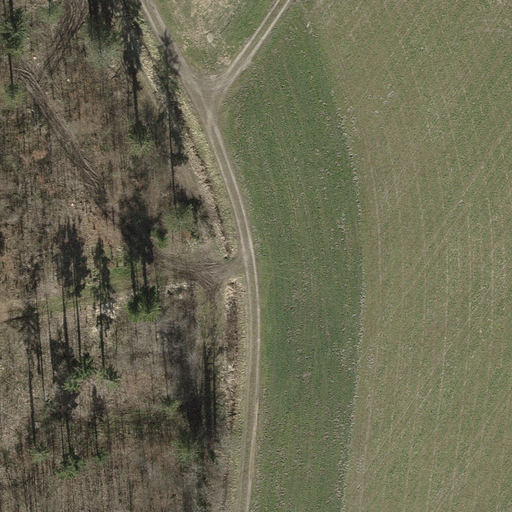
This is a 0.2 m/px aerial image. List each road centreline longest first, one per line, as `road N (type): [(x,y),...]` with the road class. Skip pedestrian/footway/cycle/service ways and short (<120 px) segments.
road 1 (track): [(145,0),(209,115),(256,253),(259,378),(246,511)]
road 2 (track): [(209,115),(287,0)]
